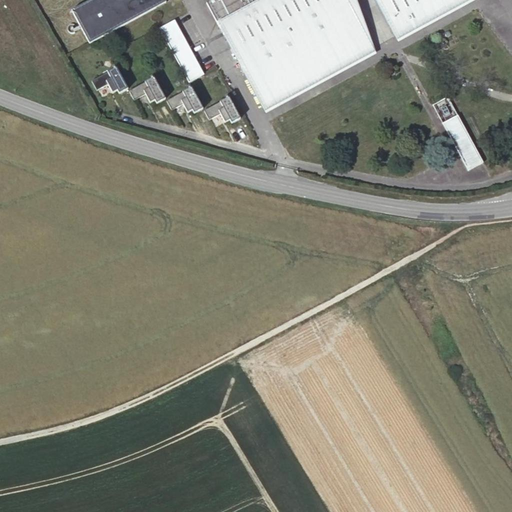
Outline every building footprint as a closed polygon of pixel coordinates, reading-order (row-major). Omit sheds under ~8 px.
[(166,2),(164,0),(90,0),(71,10),(89,44),(156,7),(166,2)] [(359,0),(373,0),(394,36),(461,0),(211,0),(206,3),(262,108),(373,47),(359,0)] [(397,42),(474,0),(461,0),(394,36),(397,42)] [(188,83),(203,75),(174,20),(159,28),(188,83)] [(265,113),(375,53),(373,47),(262,108),(265,113)] [(119,94),(128,89),(116,67),(91,81),(97,91),(107,85),(112,93),(117,91),(119,94)] [(165,99),(153,77),(128,91),(134,100),(145,94),(150,103),(155,100),(156,104),(165,99)] [(203,109),(191,87),(166,101),(171,110),(182,104),(187,113),(192,110),(194,114),(203,109)] [(240,119),(228,97),(203,111),(209,121),(219,115),(225,123),(229,121),(231,124),(240,119)] [(481,160),(457,115),(445,122),(450,132),(447,133),(454,145),(457,143),(470,166),(481,160)] [(470,166),(457,143),(454,145),(468,171),(483,163),(481,160),(470,166)]
